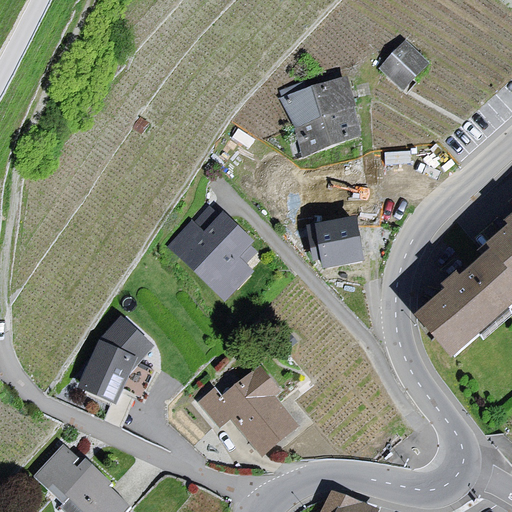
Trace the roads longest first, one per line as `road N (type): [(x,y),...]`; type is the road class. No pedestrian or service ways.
road 1 (residential): [(511,142),(429,217),(396,290),(405,357),(459,437),(461,469)]
road 2 (track): [(7,340),(4,307),(27,149),(96,0)]
road 3 (unclassified): [(461,469),(435,489),(318,476),(263,511)]
